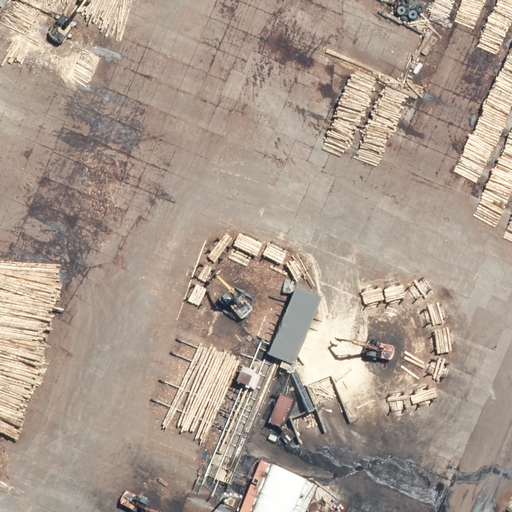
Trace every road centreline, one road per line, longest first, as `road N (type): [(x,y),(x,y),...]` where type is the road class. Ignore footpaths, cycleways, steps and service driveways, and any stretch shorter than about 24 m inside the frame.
road 1 (track): [(35,511),(186,148),(231,0)]
road 2 (track): [(511,295),(408,231),(186,148)]
